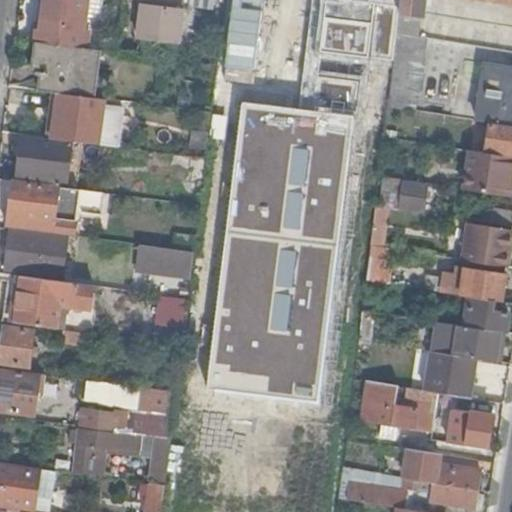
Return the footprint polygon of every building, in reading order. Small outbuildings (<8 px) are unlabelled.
[(37,25),(35,42),(80,48),(86,0),(45,0),(42,25),(37,25)] [(42,25),(45,0),(40,0),(37,25),(42,25)] [(178,44),(183,0),(138,0),(138,4),(141,5),(137,39),(178,44)] [(325,0),(319,51),(395,59),(401,0),(325,0)] [(427,0),(401,0),(400,15),(397,34),(418,38),(421,19),(425,19),(427,0)] [(415,112),(426,39),(418,38),(397,34),(388,108),(415,112)] [(93,97),(99,51),(80,48),(35,42),(32,68),(37,76),(40,76),(38,90),(93,97)] [(511,70),(485,66),(476,121),(490,123),(511,126),(511,70)] [(177,98),(176,106),(188,107),(188,99),(177,98)] [(126,102),(106,99),(103,120),(123,122),(126,102)] [(355,115),(243,101),(208,388),(319,402),(355,115)] [(511,126),(490,123),(485,153),(511,157),(511,126)] [(397,132),(386,130),(385,137),(396,139),(397,132)] [(206,151),(208,133),(193,131),(191,149),(206,151)] [(73,144),(23,136),(18,176),(52,181),(51,186),(59,187),(67,188),(73,144)] [(76,190),(82,145),(73,144),(67,188),(76,190)] [(510,198),(511,187),(511,157),(485,153),(470,151),(464,191),(510,198)] [(400,209),(404,181),(400,181),(389,179),(385,209),(388,209),(399,211),(400,209)] [(404,181),(400,209),(423,214),(428,185),(404,181)] [(18,199),(20,183),(13,182),(11,198),(18,199)] [(59,188),(20,183),(18,199),(11,198),(9,216),(55,223),(55,222),(58,198),(64,199),(63,209),(82,212),(85,191),(76,190),(67,188),(59,187),(59,188)] [(64,199),(58,198),(55,222),(61,223),(63,209),(64,199)] [(385,209),(376,207),(374,225),(386,227),(388,209),(385,209)] [(511,212),(477,207),(474,223),(511,229),(511,221),(511,212)] [(511,231),(469,225),(463,262),(501,268),(503,254),(508,254),(509,250),(511,232),(511,231)] [(68,238),(11,230),(5,270),(62,277),(68,238)] [(387,236),(373,233),(371,247),(386,249),(387,236)] [(190,281),(194,253),(140,245),(136,273),(190,281)] [(386,249),(371,247),(367,282),(375,283),(381,284),(386,249)] [(503,254),(501,268),(510,269),(511,257),(511,250),(509,250),(508,254),(503,254)] [(465,269),(460,296),(469,298),(500,303),(505,275),(465,269)] [(131,297),(132,292),(9,275),(2,322),(63,330),(85,332),(99,334),(102,314),(119,316),(121,296),(131,297)] [(375,283),(367,282),(363,311),(371,312),(372,312),(375,283)] [(132,292),(131,297),(130,307),(143,309),(145,293),(132,292)] [(119,316),(128,317),(130,307),(131,297),(121,296),(119,316)] [(159,327),(190,328),(191,298),(160,298),(159,327)] [(469,298),(464,327),(501,333),(505,334),(509,314),(511,314),(511,304),(500,303),(469,298)] [(371,312),(363,311),(361,329),(369,329),(371,312)] [(128,317),(119,316),(102,314),(99,334),(125,338),(128,317)] [(4,326),(0,354),(0,363),(31,368),(35,331),(4,326)] [(459,326),(454,356),(475,360),(496,363),(501,333),(464,327),(459,326)] [(83,344),(85,332),(63,330),(62,341),(83,344)] [(431,353),(425,392),(438,394),(461,397),(470,399),(475,360),(454,356),(431,353)] [(0,370),(0,410),(34,415),(39,376),(0,370)] [(368,421),(413,429),(417,410),(411,409),(412,404),(402,402),(401,408),(394,406),(397,387),(374,383),(368,421)] [(418,403),(417,410),(413,429),(431,432),(432,427),(434,420),(438,394),(425,392),(406,389),(404,401),(418,403)] [(458,414),(461,397),(438,394),(434,420),(444,422),(445,412),(458,414)] [(83,410),(81,426),(116,431),(117,414),(83,410)] [(457,429),(455,444),(487,449),(492,416),(472,412),(470,425),(453,422),(452,429),(457,429)] [(385,427),(382,439),(408,443),(407,448),(421,451),(424,434),(385,427)] [(444,429),(432,427),(431,432),(430,440),(442,442),(444,429)] [(153,458),(151,483),(165,484),(170,438),(118,433),(80,429),(74,473),(99,476),(103,447),(108,447),(107,453),(153,458)] [(409,456),(410,449),(391,446),(390,453),(409,456)] [(107,453),(108,447),(103,447),(99,476),(105,477),(107,453)] [(438,465),(440,454),(410,449),(409,456),(405,480),(422,482),(434,484),(478,491),(481,472),(438,465)] [(40,469),(0,464),(0,505),(35,509),(40,469)] [(421,488),(422,482),(405,480),(403,489),(415,491),(415,488),(421,488)] [(161,511),(165,484),(151,483),(147,511),(161,511)] [(349,484),(347,501),(396,508),(406,510),(409,493),(349,484)] [(431,502),(480,510),(482,497),(479,496),(480,491),(478,491),(434,484),(431,502)]
